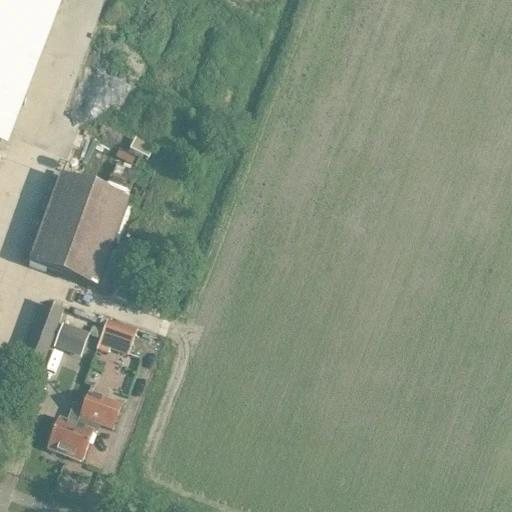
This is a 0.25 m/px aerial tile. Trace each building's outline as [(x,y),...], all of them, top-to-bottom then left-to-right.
[(0,0),(0,96),(35,0),(0,0)] [(129,204),(62,178),(29,265),(97,290),(129,204)] [(64,314),(43,306),(23,359),(43,367),(64,314)] [(108,321),(98,348),(108,352),(112,340),(131,347),(136,332),(108,321)] [(63,324),(56,343),(82,353),(89,334),(63,324)] [(82,409),(64,457),(82,463),(94,433),(93,433),(96,425),(112,431),(121,407),(88,394),(82,409)] [(59,419),(47,450),(64,457),(82,409),(74,406),(67,423),(59,419)]
